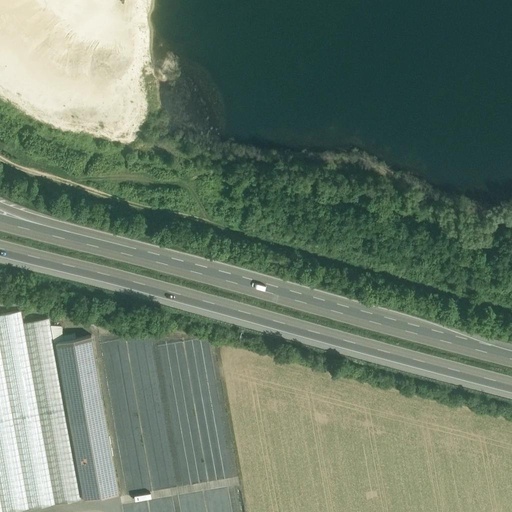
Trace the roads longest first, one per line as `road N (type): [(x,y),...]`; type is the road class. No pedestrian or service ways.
road 1 (motorway): [(0,246),(511,382)]
road 2 (motorway): [(511,359),(95,245)]
